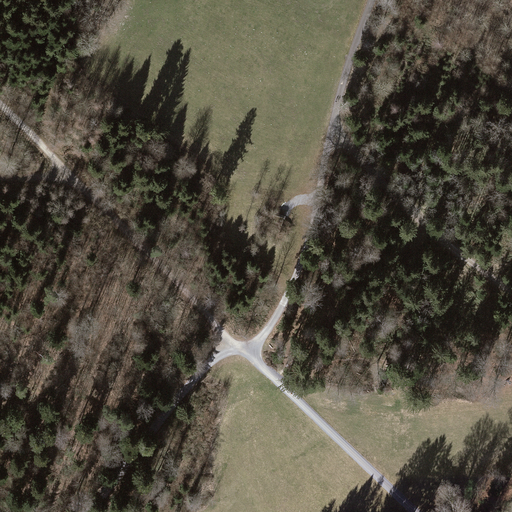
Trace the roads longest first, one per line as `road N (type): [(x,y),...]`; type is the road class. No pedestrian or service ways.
road 1 (track): [(372,0),(303,256),(248,354)]
road 2 (track): [(511,292),(412,219),(360,167),(333,125)]
road 3 (track): [(231,342),(69,176)]
road 4 (track): [(414,511),(248,354)]
road 5 (track): [(231,342),(88,511)]
